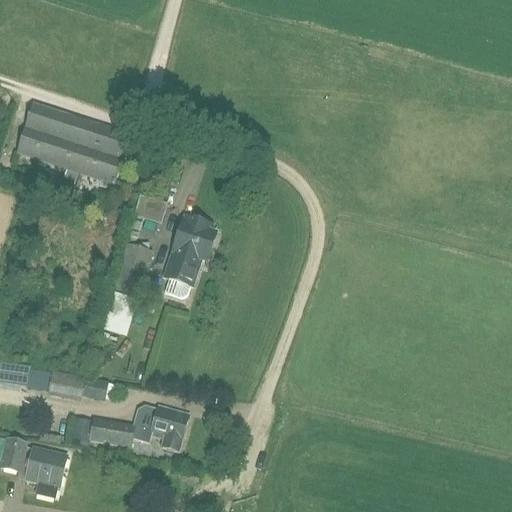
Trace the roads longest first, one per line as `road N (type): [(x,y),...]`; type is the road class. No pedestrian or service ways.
road 1 (track): [(312,208),(311,260),(234,475),(177,507)]
road 2 (track): [(312,208),(274,166),(138,128),(177,0)]
road 3 (track): [(0,81),(138,128)]
